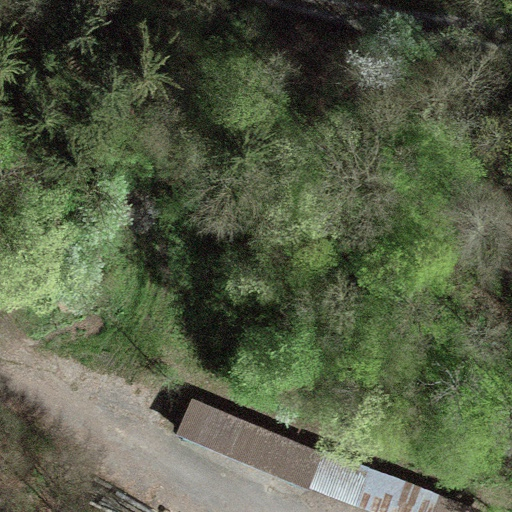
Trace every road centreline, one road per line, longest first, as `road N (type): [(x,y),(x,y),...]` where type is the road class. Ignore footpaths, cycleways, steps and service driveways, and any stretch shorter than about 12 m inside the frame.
road 1 (track): [(339,511),(0,373)]
road 2 (track): [(511,39),(311,0)]
